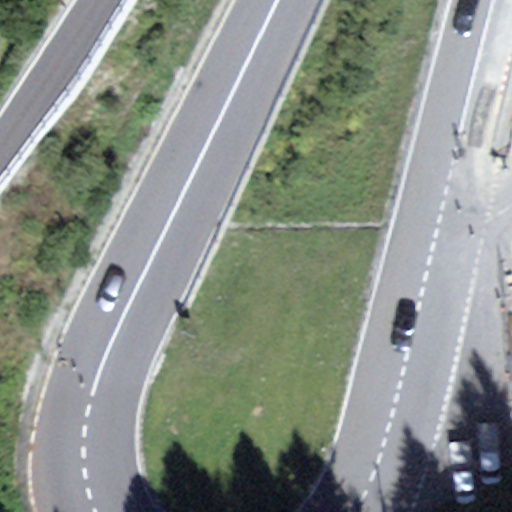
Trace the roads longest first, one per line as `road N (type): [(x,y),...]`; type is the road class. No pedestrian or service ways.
road 1 (secondary): [(277,0),(102,363),(84,432),(96,511)]
road 2 (secondary): [(355,511),(391,418),(437,231)]
road 3 (secondary): [(437,231),(493,0)]
road 4 (unclassified): [(99,0),(0,145)]
